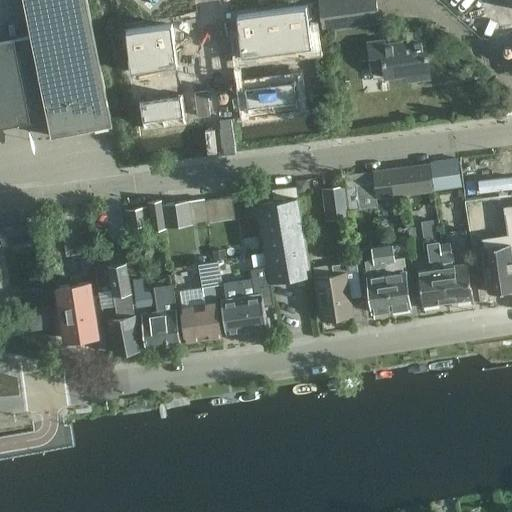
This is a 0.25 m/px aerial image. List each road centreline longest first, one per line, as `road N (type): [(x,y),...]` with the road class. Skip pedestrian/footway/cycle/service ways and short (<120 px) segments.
road 1 (residential): [(511,325),(126,386),(46,388)]
road 2 (unclassified): [(511,133),(60,191)]
